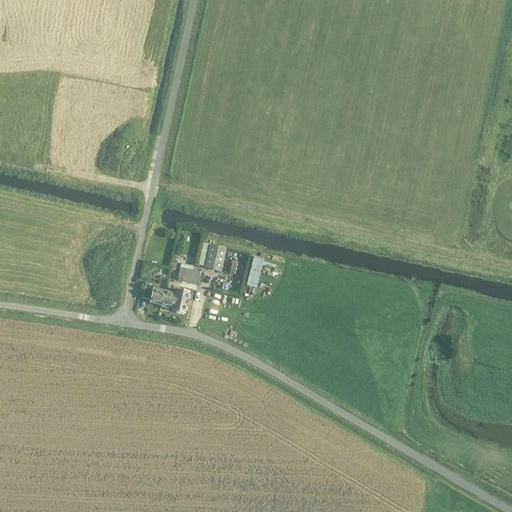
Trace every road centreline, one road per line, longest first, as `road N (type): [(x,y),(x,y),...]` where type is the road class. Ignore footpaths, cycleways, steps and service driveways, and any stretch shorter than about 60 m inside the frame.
road 1 (track): [(35,166),(511,266)]
road 2 (unclassified): [(510,511),(230,350),(124,323)]
road 3 (unclassified): [(124,323),(193,0)]
road 4 (unclassified): [(124,323),(0,305)]
